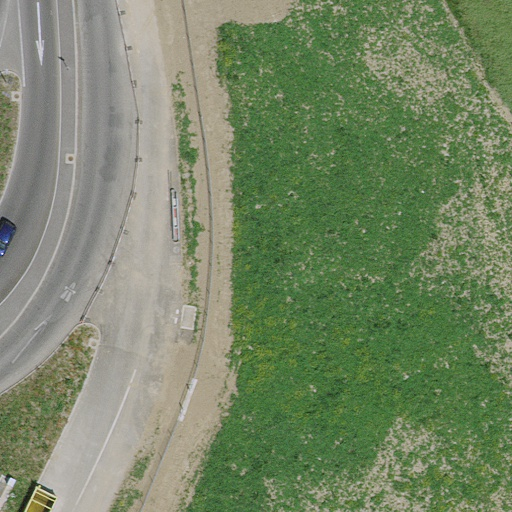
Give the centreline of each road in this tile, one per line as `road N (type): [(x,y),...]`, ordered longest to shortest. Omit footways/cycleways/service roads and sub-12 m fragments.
road 1 (motorway): [(54,511),(122,352),(131,293),(127,166),(110,101)]
road 2 (motorway): [(0,367),(45,327),(85,253),(110,101)]
road 3 (motorway): [(34,0),(43,81),(38,165),(24,220),(0,261)]
